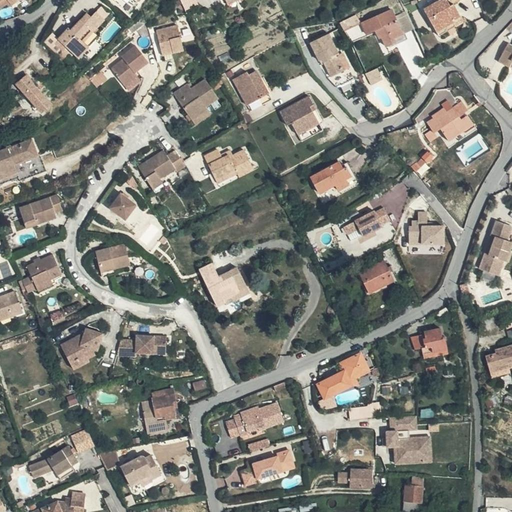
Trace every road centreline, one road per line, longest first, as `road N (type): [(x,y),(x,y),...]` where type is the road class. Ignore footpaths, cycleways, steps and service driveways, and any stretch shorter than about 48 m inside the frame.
road 1 (residential): [(230,395),(440,297),(481,199),(511,150)]
road 2 (residential): [(230,395),(192,323),(115,299),(79,272),(72,225),(139,127)]
road 3 (residential): [(217,511),(195,414),(230,395)]
road 4 (residential): [(462,61),(443,68),(407,115),(354,132)]
